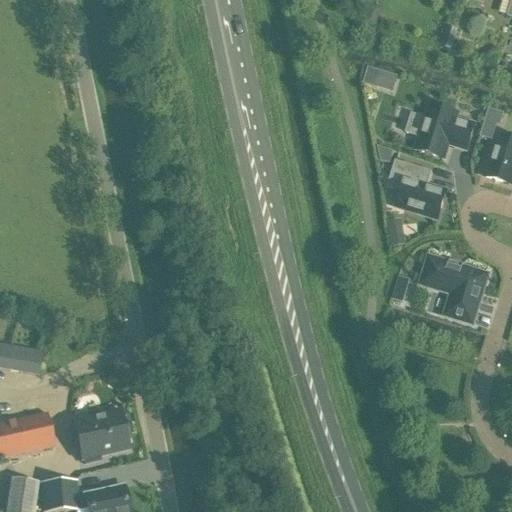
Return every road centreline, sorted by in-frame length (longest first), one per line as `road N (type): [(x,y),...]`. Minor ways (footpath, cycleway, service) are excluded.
road 1 (unclassified): [(168,511),(69,0)]
road 2 (primary): [(358,511),(291,305),(252,128)]
road 3 (primary): [(218,0),(252,128)]
road 4 (primary): [(252,128),(230,0)]
